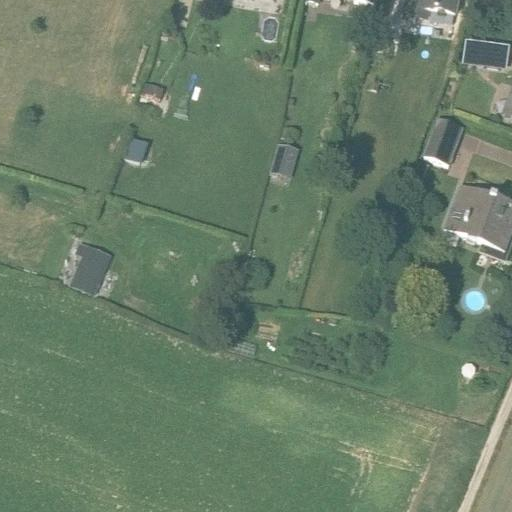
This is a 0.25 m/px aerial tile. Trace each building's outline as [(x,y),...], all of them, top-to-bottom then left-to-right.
[(454,20),(457,0),(407,0),(404,21),(427,25),(429,16),(454,20)] [(511,0),(493,0),(492,9),(511,12),(511,0)] [(504,77),(507,56),(486,53),(482,73),(504,77)] [(139,97),(159,104),(163,93),(164,93),(147,86),(143,85),(139,97)] [(511,88),(501,117),(511,121),(511,88)] [(463,132),(436,122),(422,161),(449,170),(463,132)] [(132,140),(125,160),(143,167),(151,147),(132,140)] [(287,176),(293,154),(277,150),(271,171),(287,176)] [(511,208),(491,201),(490,205),(463,195),(464,191),(460,189),(444,233),(446,233),(448,227),(462,232),(460,239),(504,256),(511,234),(511,208)] [(72,288),(86,249),(78,246),(63,285),(72,288)] [(95,297),(110,258),(86,249),(72,288),(95,297)]
